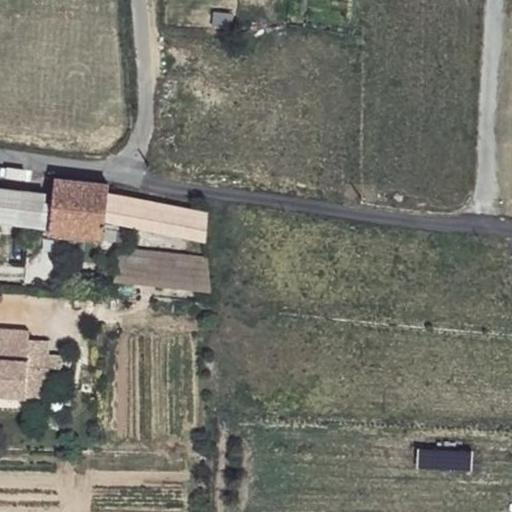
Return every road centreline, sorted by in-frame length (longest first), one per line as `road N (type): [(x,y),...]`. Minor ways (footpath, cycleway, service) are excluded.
road 1 (residential): [(511,233),(147,182)]
road 2 (residential): [(139,0),(147,182)]
road 3 (residential): [(147,182),(0,156)]
